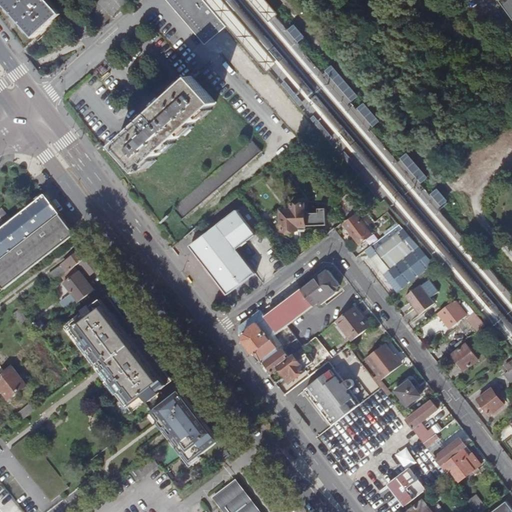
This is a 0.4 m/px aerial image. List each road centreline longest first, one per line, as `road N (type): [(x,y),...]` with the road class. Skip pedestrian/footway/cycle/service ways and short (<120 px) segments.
road 1 (primary): [(17,122),(326,511)]
road 2 (residential): [(332,244),(511,481)]
road 3 (primary): [(216,332),(40,105)]
road 4 (primary): [(354,511),(216,332)]
road 5 (residential): [(40,105),(156,2)]
road 6 (residential): [(332,244),(216,332)]
road 7 (unknown): [(511,154),(474,187),(479,216),(511,252)]
